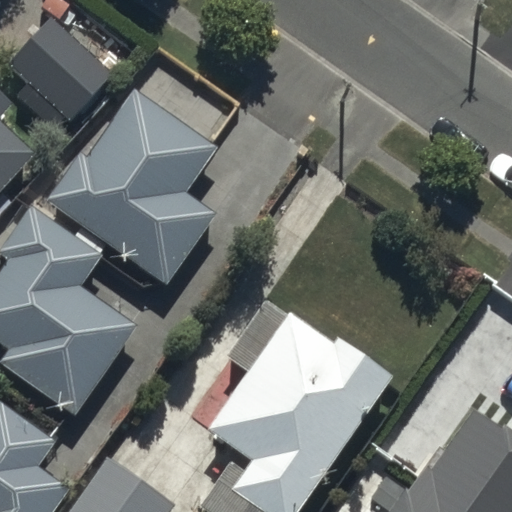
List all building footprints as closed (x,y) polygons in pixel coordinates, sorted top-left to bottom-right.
[(0,50),(0,53),(71,123),(117,77),(44,6),(0,50)] [(0,175),(27,148),(0,121),(0,99),(9,90),(0,81),(0,175)] [(98,123),(82,146),(76,142),(39,195),(163,280),(200,227),(216,204),(185,183),(213,142),(126,82),(98,123)] [(96,246),(36,205),(22,195),(0,226),(0,247),(4,250),(0,256),(0,335),(4,338),(0,343),(0,355),(75,407),(139,315),(78,272),(96,246)] [(210,511),(264,511),(268,506),(276,511),(287,511),(386,371),(313,320),(275,294),(192,412),(230,439),(211,467),(189,498),(210,511)] [(41,511),(66,477),(33,454),(41,443),(51,428),(0,392),(0,511),(41,511)] [(511,511),(511,436),(469,406),(394,511),(511,511)] [(66,511),(172,511),(179,503),(107,453),(66,511)]
